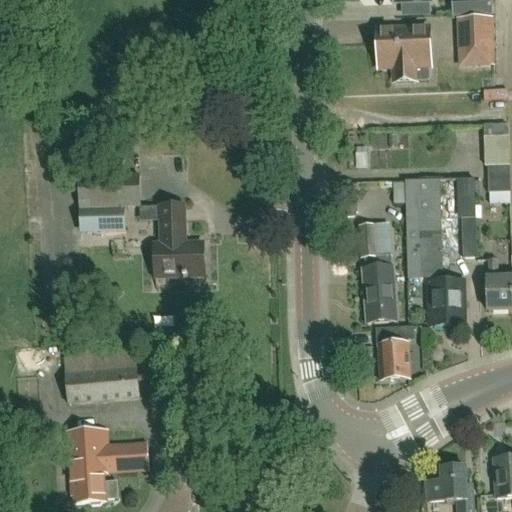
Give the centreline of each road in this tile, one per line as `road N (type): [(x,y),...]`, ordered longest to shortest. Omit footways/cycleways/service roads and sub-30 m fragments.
road 1 (tertiary): [(372,441),(341,429),(311,370),(303,0)]
road 2 (tertiary): [(511,377),(372,441)]
